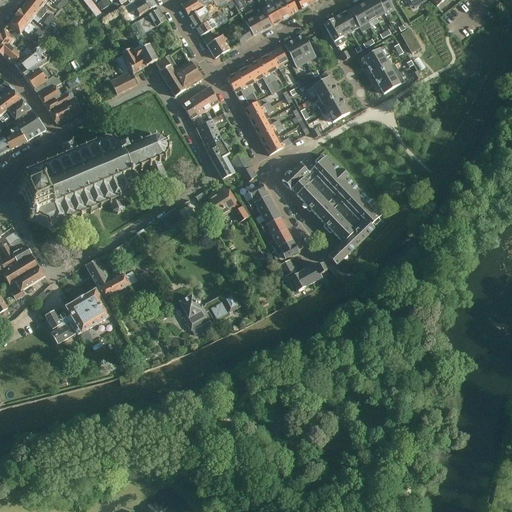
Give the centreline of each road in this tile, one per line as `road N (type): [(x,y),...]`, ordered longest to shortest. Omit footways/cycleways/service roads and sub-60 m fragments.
road 1 (residential): [(0,204),(53,275),(214,180),(154,81),(53,131)]
road 2 (residential): [(270,181),(310,259),(330,241),(278,186)]
road 3 (residential): [(214,74),(343,0)]
road 4 (residential): [(270,181),(214,74)]
